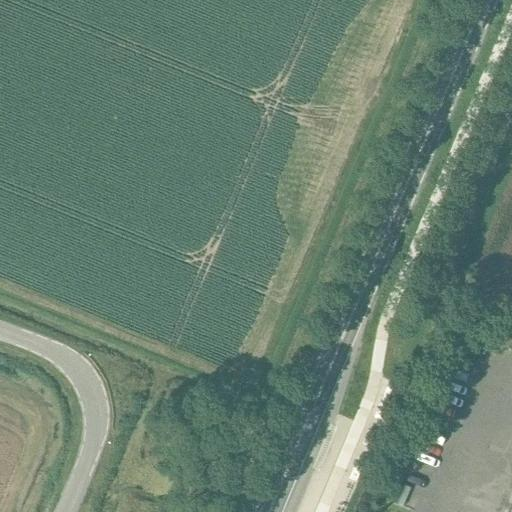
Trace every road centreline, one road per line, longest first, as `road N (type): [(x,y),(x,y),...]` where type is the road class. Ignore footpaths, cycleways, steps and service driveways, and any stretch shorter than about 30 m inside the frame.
road 1 (secondary): [(268,511),(483,0)]
road 2 (unclassified): [(0,332),(56,353),(88,384),(96,426),(64,511)]
